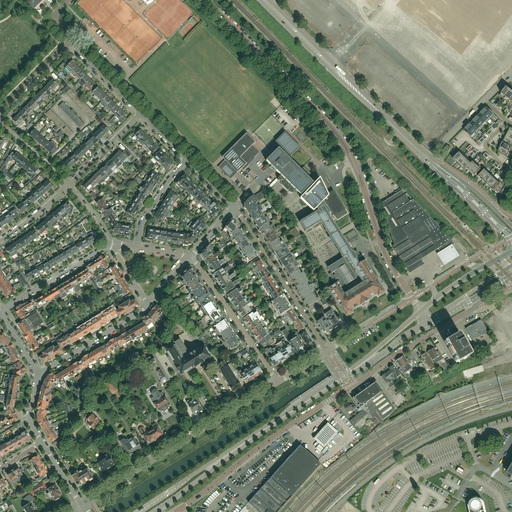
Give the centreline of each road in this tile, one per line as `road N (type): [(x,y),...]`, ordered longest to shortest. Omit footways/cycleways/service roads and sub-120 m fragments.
road 1 (unclassified): [(418,313),(386,259),(348,150),(205,0)]
road 2 (residential): [(175,511),(254,450),(476,307),(478,295)]
road 3 (residential): [(83,504),(276,382)]
road 4 (secondary): [(425,157),(264,0)]
road 5 (residential): [(326,351),(233,206)]
road 6 (secondary): [(221,459),(352,369)]
road 7 (residential): [(276,382),(190,255)]
road 8 (residential): [(0,311),(109,242)]
road 9 (residential): [(39,375),(148,306)]
